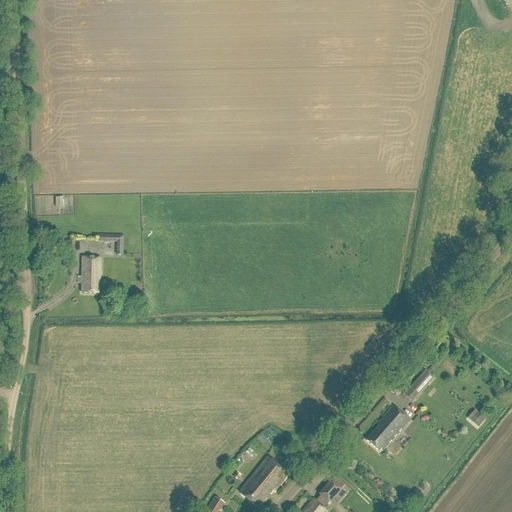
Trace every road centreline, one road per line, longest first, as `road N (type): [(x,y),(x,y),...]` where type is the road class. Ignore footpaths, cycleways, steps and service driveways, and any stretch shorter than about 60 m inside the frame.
road 1 (tertiary): [(275,511),(511,234)]
road 2 (track): [(12,0),(25,265)]
road 3 (unclassified): [(25,265),(7,511)]
